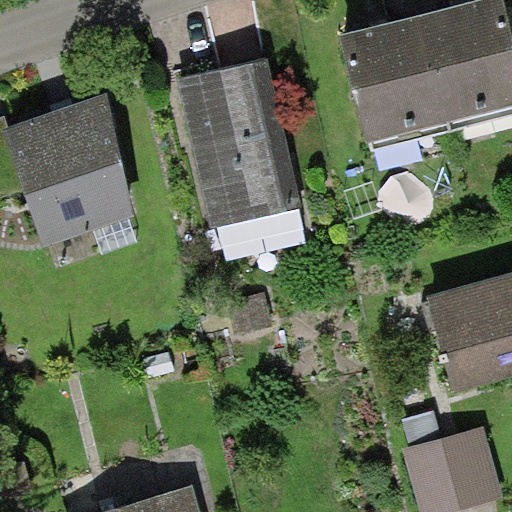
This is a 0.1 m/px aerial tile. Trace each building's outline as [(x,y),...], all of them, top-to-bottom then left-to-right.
[(511,36),(503,0),(479,0),(338,35),(365,144),(511,107),(511,36)] [(268,59),(177,79),(210,228),(301,208),(268,59)] [(107,95),(3,130),(44,248),(134,217),(107,95)] [(418,285),(412,259),(381,267),(387,293),(418,285)] [(511,272),(426,296),(453,393),(511,377),(511,272)] [(175,371),(171,351),(145,357),(150,377),(175,371)] [(420,511),(450,511),(504,497),(485,427),(442,438),(435,410),(402,419),(410,447),(403,449),(420,511)] [(34,489),(25,460),(0,467),(0,497),(1,500),(34,489)] [(202,511),(194,483),(96,511),(202,511)]
